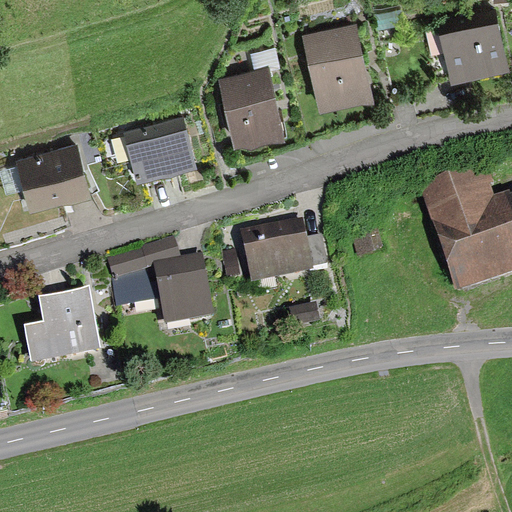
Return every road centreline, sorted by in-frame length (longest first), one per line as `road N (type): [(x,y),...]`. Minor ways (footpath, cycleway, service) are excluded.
road 1 (residential): [(0,258),(511,113)]
road 2 (secondary): [(511,341),(296,372),(0,443)]
road 3 (track): [(465,345),(506,511)]
road 4 (residential): [(142,0),(0,39)]
